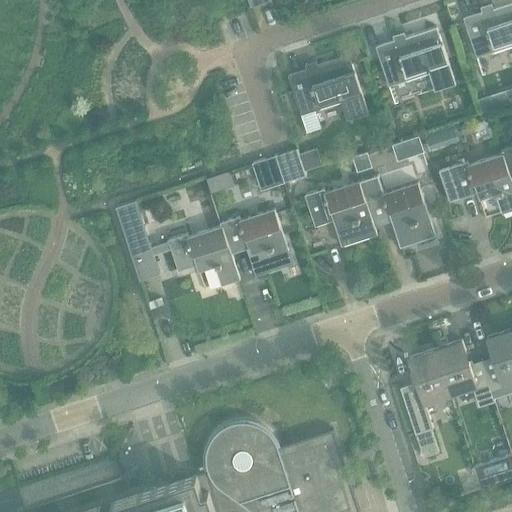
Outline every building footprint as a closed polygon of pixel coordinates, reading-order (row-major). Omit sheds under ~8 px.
[(511,2),(494,8),(492,3),(481,7),(482,12),(464,18),(476,57),(511,45),(511,2)] [(435,90),(455,84),(437,27),(406,37),(404,32),(392,36),(394,41),(377,46),(389,86),(429,73),(435,90)] [(306,69),(289,75),(302,115),(323,108),(341,102),(347,119),(368,112),(349,55),(318,65),(316,60),(305,64),(306,69)] [(490,94),(477,98),(482,112),(495,107),(490,94)] [(398,160),(424,151),(418,136),(392,144),(398,160)] [(511,146),(500,151),(501,154),(502,153),(511,181),(511,146)] [(296,147),(273,154),(282,181),(305,174),(304,170),(299,153),(296,147)] [(317,147),(299,153),(304,170),(323,164),(317,147)] [(371,166),(367,152),(353,156),(357,170),(371,166)] [(448,167),(439,170),(449,202),(458,199),(476,193),(478,200),(479,200),(495,195),(501,212),(511,208),(511,182),(511,181),(502,153),(501,154),(468,164),(467,161),(448,167)] [(260,189),(282,181),(273,154),(251,162),(260,189)] [(378,175),(359,181),(374,228),(392,221),(400,247),(436,236),(418,181),(383,192),(378,175)] [(324,188),(305,194),(315,225),(332,220),(341,245),(376,234),(374,228),(359,181),(325,192),(324,188)] [(135,200),(116,207),(128,246),(135,265),(140,279),(160,272),(158,265),(154,254),(170,249),(167,240),(151,246),(135,200)] [(238,216),(219,222),(220,226),(230,254),(236,252),(247,248),(249,255),(256,273),(274,267),(281,265),(292,261),(274,209),(239,220),(238,216)] [(186,233),(167,239),(167,240),(170,249),(175,265),(177,271),(195,265),(196,264),(196,265),(198,271),(215,266),(221,284),(238,278),(234,265),(230,254),(220,226),(188,237),(186,233)] [(494,356),(480,361),(491,393),(492,393),(506,388),(505,384),(511,381),(511,329),(487,337),(494,356)] [(463,339),(434,348),(450,396),(474,389),(479,406),(495,401),(492,393),(491,393),(480,361),(471,364),(463,339)] [(426,404),(450,396),(434,348),(410,356),(418,381),(401,387),(424,457),(439,452),(431,428),(433,427),(426,404)] [(204,469),(71,511),(359,511),(360,511),(332,428),(280,444),(275,434),(267,426),(258,420),(247,418),(235,418),(225,421),(215,428),(208,436),(204,447),(202,458),(204,469)] [(511,454),(511,453),(473,465),(481,488),(511,477),(511,454)]
